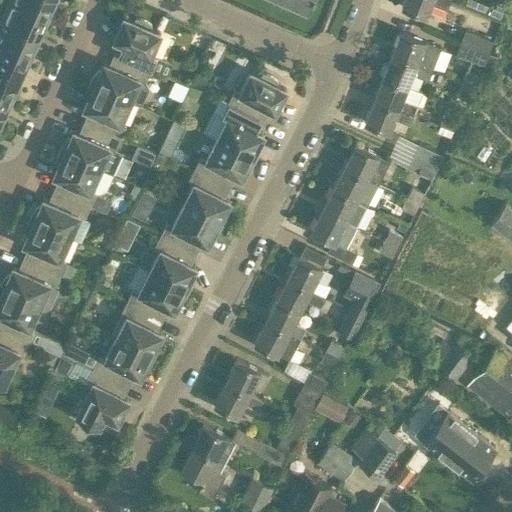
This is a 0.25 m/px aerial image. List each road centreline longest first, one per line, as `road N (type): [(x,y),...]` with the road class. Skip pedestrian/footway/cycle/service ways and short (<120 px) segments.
road 1 (residential): [(110,511),(335,66)]
road 2 (residential): [(15,181),(93,0)]
road 3 (residential): [(335,66),(184,0)]
